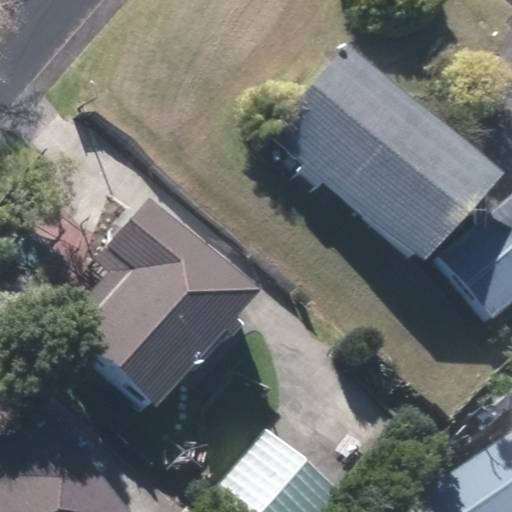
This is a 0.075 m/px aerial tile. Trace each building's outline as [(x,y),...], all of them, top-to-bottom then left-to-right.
[(442,277),(452,264),(511,187),(511,173),(358,53),(282,151),(442,277)] [(66,330),(153,402),(219,323),(226,331),(238,316),(231,310),(255,281),(145,189),(99,243),(122,263),(66,330)] [(511,216),(452,264),(498,325),(511,314),(511,216)] [(0,474),(0,511),(133,511),(41,390),(0,420),(0,464),(5,471),(0,474)] [(511,511),(511,424),(412,495),(423,511),(511,511)] [(210,489),(238,511),(320,511),(340,488),(262,426),(210,489)]
